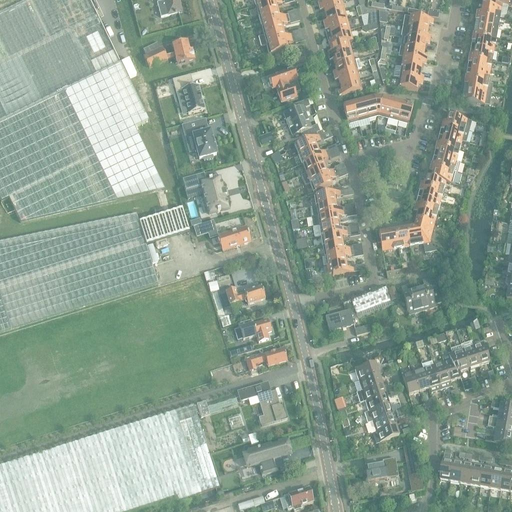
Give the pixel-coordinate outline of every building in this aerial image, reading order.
[(26,0),(23,2),(0,12),(0,200),(1,202),(8,199),(20,223),(164,190),(134,128),(148,120),(129,80),(121,64),(120,64),(88,0),(26,0)] [(163,0),(163,2),(156,3),(160,19),(167,17),(182,13),(178,0),(163,0)] [(284,3),(283,0),(279,0),(255,7),(258,17),(277,11),(276,6),(284,3)] [(323,10),(325,16),(344,11),(341,0),(318,7),(319,11),(323,10)] [(488,2),(488,6),(507,9),(508,6),(511,6),(511,0),(482,0),(483,1),(488,2)] [(478,4),(476,16),(499,19),(506,20),(507,9),(488,6),(478,4)] [(367,11),(365,5),(359,6),(361,13),(367,11)] [(438,19),(440,12),(428,10),(427,17),(438,19)] [(279,17),(277,11),(258,17),(261,27),(288,19),(287,15),(279,17)] [(322,23),(324,27),(347,20),(344,11),(325,16),(326,22),(322,23)] [(379,23),(386,24),(388,14),(379,12),(379,23)] [(479,20),(478,27),(497,30),(499,19),(476,16),(476,19),(479,20)] [(365,20),(367,25),(376,23),(376,17),(365,20)] [(434,22),(404,17),(403,27),(427,31),(428,25),(433,26),(434,22)] [(289,23),(288,19),(261,27),(263,37),(283,31),(281,25),(289,23)] [(328,30),(330,36),(349,30),(347,20),(324,27),(325,31),(328,30)] [(377,30),(376,23),(367,25),(368,32),(377,30)] [(401,37),(406,38),(430,42),(431,38),(426,37),(427,31),(403,27),(401,37)] [(473,33),(472,37),(495,41),(497,30),(478,27),(477,33),(473,33)] [(328,43),(329,47),(348,41),(348,42),(352,41),(349,30),(330,36),(332,42),(328,43)] [(284,37),(283,31),(263,37),(266,46),(294,39),(293,35),(284,37)] [(475,41),(474,48),(494,51),(495,41),(472,37),(472,41),(475,41)] [(429,46),(430,42),(406,38),(404,48),(424,51),(425,45),(429,46)] [(295,42),(294,39),(266,46),(269,56),(275,55),(276,59),(289,55),(287,45),(295,42)] [(327,53),(328,58),(351,51),(348,42),(348,41),(329,47),(330,52),(327,53)] [(177,65),(194,61),(192,50),(189,51),(187,42),(172,46),(174,54),(166,56),(162,48),(160,49),(157,43),(143,50),(146,56),(143,57),(149,69),(167,60),(167,59),(175,57),(177,65)] [(398,57),(402,58),(426,62),(427,58),(423,57),(424,51),(404,48),(400,47),(398,57)] [(469,54),(469,58),(492,62),(494,51),(474,48),(473,55),(469,54)] [(293,61),(306,57),(304,51),(291,55),(293,61)] [(332,60),(334,66),(353,61),(351,51),(328,58),(329,61),(332,60)] [(426,66),(426,62),(402,58),(401,68),(420,71),(421,65),(426,66)] [(472,63),(470,70),(490,73),(492,62),(469,58),(468,62),(472,63)] [(333,77),(356,71),(361,69),(358,59),(353,61),(334,66),(336,72),(332,73),(333,77)] [(129,60),(121,64),(129,80),(136,76),(129,60)] [(419,77),(420,71),(401,68),(399,78),(423,82),(424,78),(419,77)] [(465,75),(465,80),(488,83),(490,73),(470,70),(469,76),(465,75)] [(338,80),(340,86),(359,81),(356,71),(333,77),(334,81),(338,80)] [(275,88),(297,81),(296,79),(291,81),(288,74),(284,75),(283,72),(276,74),(277,76),(268,79),(269,82),(268,82),(270,89),(272,89),(275,88)] [(188,77),(172,81),(176,93),(182,92),(187,113),(188,115),(204,111),(203,106),(197,87),(193,88),(191,88),(188,77)] [(422,86),(423,82),(399,78),(397,88),(417,92),(418,85),(422,86)] [(167,80),(153,83),(154,90),(169,86),(167,80)] [(468,84),(466,91),(486,94),(488,83),(465,80),(464,84),(468,84)] [(300,91),(297,81),(275,88),(281,103),(296,98),(294,93),(300,91)] [(362,91),(359,81),(340,86),(341,92),(338,93),(339,97),(362,91)] [(484,105),(486,94),(466,91),(465,97),(461,96),(461,101),(484,105)] [(373,98),(362,101),(368,120),(378,117),(383,98),(373,98)] [(378,117),(388,120),(393,101),(383,98),(378,117)] [(283,115),(288,127),(307,119),(303,109),(309,107),(307,101),(294,105),(296,110),(283,115)] [(362,101),(353,104),(358,123),(368,120),(362,101)] [(388,120),(397,122),(403,103),(393,101),(388,120)] [(412,106),(403,103),(397,122),(407,125),(412,106)] [(348,125),(358,123),(353,104),(343,106),(348,125)] [(442,121),(441,125),(468,132),(471,121),(467,120),(448,115),(446,122),(442,121)] [(310,128),(307,119),(288,127),(292,137),(305,132),(307,137),(319,132),(317,126),(310,128)] [(271,120),(263,124),(267,134),(275,130),(271,120)] [(203,159),(204,162),(213,159),(212,156),(216,155),(214,147),(215,147),(213,140),(212,140),(210,132),(206,133),(203,121),(183,126),(187,139),(191,138),(195,152),(197,152),(199,160),(203,159)] [(444,130),(442,137),(461,142),(465,143),(468,132),(441,125),(440,129),(444,130)] [(294,146),(298,156),(317,148),(315,142),(322,139),(319,132),(307,137),(308,140),(294,146)] [(270,133),(259,138),(262,147),(273,142),(270,133)] [(437,142),(435,146),(458,152),(461,142),(442,137),(440,143),(437,142)] [(438,151),(436,157),(456,162),(460,164),(463,153),(458,152),(435,146),(435,150),(438,151)] [(319,154),(317,148),(298,156),(302,165),(328,154),(327,150),(319,154)] [(278,152),(270,157),(275,165),(282,162),(278,152)] [(330,158),(328,154),(302,165),(306,175),(324,167),(322,161),(330,158)] [(431,163),(430,167),(453,173),(456,162),(436,157),(435,164),(431,163)] [(304,187),(309,184),(336,174),(334,169),(326,173),(324,167),(306,175),(300,177),(304,187)] [(432,172),(431,178),(445,182),(454,185),(457,174),(453,173),(430,167),(429,171),(432,172)] [(337,177),(336,174),(309,184),(313,194),(332,186),(329,180),(337,177)] [(204,175),(182,181),(185,192),(186,196),(188,200),(189,199),(204,195),(205,200),(209,215),(217,213),(217,214),(220,213),(220,212),(228,210),(224,198),(226,197),(226,194),(225,191),(223,192),(219,179),(215,180),(211,181),(211,180),(208,181),(208,182),(206,183),(204,175)] [(421,183),(419,187),(442,193),(445,182),(431,178),(426,177),(424,184),(421,183)] [(422,192),(420,198),(439,203),(442,193),(419,187),(418,191),(422,192)] [(314,197),(315,207),(335,203),(334,197),(342,196),(342,192),(314,197)] [(415,204),(414,208),(437,214),(439,203),(420,198),(419,205),(415,204)] [(336,209),(335,203),(315,207),(309,208),(311,218),(345,212),(344,208),(336,209)] [(416,213),(415,220),(434,225),(437,214),(414,208),(413,212),(416,213)] [(182,209),(138,222),(146,246),(189,232),(182,209)] [(290,211),(294,230),(299,229),(295,210),(290,211)] [(311,218),(312,228),(338,224),(337,217),(346,216),(345,212),(311,218)] [(158,284),(146,246),(138,222),(136,214),(80,226),(0,242),(0,333),(15,328),(158,284)] [(415,220),(413,227),(429,244),(434,225),(415,220)] [(314,238),(321,237),(348,232),(348,228),(339,230),(338,224),(312,228),(314,238)] [(207,227),(201,228),(196,230),(200,243),(211,240),(217,238),(214,227),(208,229),(207,227)] [(429,244),(413,227),(406,228),(409,248),(422,245),(424,254),(435,252),(429,244)] [(222,252),(250,243),(246,228),(217,237),(217,238),(222,252)] [(406,228),(405,228),(394,230),(398,250),(409,248),(406,228)] [(381,253),(398,250),(394,230),(378,233),(381,253)] [(349,236),(348,232),(321,237),(322,247),(342,244),(341,238),(349,236)] [(343,250),(342,244),(322,247),(324,257),(352,252),(351,248),(343,250)] [(153,248),(148,250),(152,265),(158,263),(153,248)] [(352,256),(352,252),(324,257),(326,267),(345,264),(344,258),(352,256)] [(346,270),(345,264),(326,267),(328,278),(355,273),(354,268),(346,270)] [(386,279),(403,276),(402,270),(385,273),(386,279)] [(423,290),(414,292),(419,314),(433,311),(432,306),(440,304),(435,281),(427,280),(421,281),(423,290)] [(208,285),(210,293),(219,291),(216,282),(208,285)] [(396,299),(393,287),(387,289),(390,301),(396,299)] [(235,290),(226,292),(230,306),(239,303),(239,302),(246,300),(247,305),(265,300),(261,288),(244,293),(244,294),(237,296),(235,290)] [(389,307),(385,288),(351,301),(358,319),(389,307)] [(406,317),(419,314),(414,292),(406,294),(406,297),(401,298),(406,317)] [(325,318),(328,328),(329,332),(353,326),(349,311),(325,318)] [(228,317),(220,319),(222,328),(231,326),(228,317)] [(235,331),(234,331),(237,342),(238,342),(243,341),(255,337),(256,337),(258,342),(268,339),(266,334),(271,332),(268,321),(252,326),(251,321),(238,325),(239,329),(235,331)] [(356,337),(369,333),(368,327),(354,330),(356,337)] [(460,346),(461,350),(468,370),(479,367),(472,346),(471,343),(460,346)] [(482,343),(472,346),(479,367),(489,363),(482,343)] [(251,347),(236,351),(238,356),(252,352),(251,347)] [(268,368),(287,362),(283,350),(246,361),(249,372),(256,370),(254,366),(266,362),(268,368)] [(451,353),(453,359),(458,374),(458,373),(468,370),(461,350),(451,353)] [(460,379),(458,373),(458,374),(453,359),(443,362),(449,383),(460,379)] [(449,383),(443,362),(432,366),(441,391),(451,388),(449,383)] [(421,366),(422,369),(428,390),(428,389),(430,394),(441,391),(432,366),(431,363),(421,366)] [(355,374),(357,382),(378,375),(374,365),(354,371),(355,374)] [(422,369),(412,373),(418,393),(428,390),(422,369)] [(408,396),(418,393),(412,373),(401,376),(408,396)] [(357,382),(361,392),(381,385),(378,375),(357,382)] [(239,403),(257,398),(267,395),(264,384),(236,393),(239,403)] [(358,404),(364,402),(385,396),(381,385),(361,392),(355,394),(358,404)] [(275,392),(267,395),(257,398),(263,418),(258,419),(261,428),(286,420),(283,412),(281,412),(275,392)] [(234,394),(206,403),(209,415),(238,406),(234,394)] [(364,402),(367,413),(388,406),(385,396),(364,402)] [(500,411),(499,415),(511,417),(511,406),(492,403),(491,409),(500,411)] [(220,488),(216,477),(193,406),(80,442),(0,466),(0,511),(129,511),(175,497),(177,502),(220,488)] [(367,413),(371,423),(391,416),(388,406),(367,413)] [(489,418),(488,423),(511,427),(511,417),(499,415),(498,419),(489,418)] [(369,435),(374,433),(395,426),(391,416),(371,423),(366,425),(369,435)] [(496,429),(496,434),(511,436),(511,427),(488,423),(488,428),(496,429)] [(398,437),(395,426),(374,433),(378,443),(398,437)] [(511,446),(511,436),(496,434),(495,438),(486,437),(485,442),(511,446)] [(251,452),(242,455),(247,469),(255,466),(258,465),(262,476),(277,471),(277,470),(282,468),(279,459),(291,455),(286,441),(251,452)] [(440,482),(450,483),(454,463),(449,462),(450,457),(444,456),(440,482)] [(416,458),(405,460),(408,479),(420,477),(420,475),(416,458)] [(383,465),(365,469),(367,483),(386,480),(398,478),(397,471),(395,460),(382,462),(383,465)] [(450,483),(460,485),(464,465),(454,463),(450,483)] [(460,485),(470,487),(474,467),(464,465),(460,485)] [(470,487),(480,489),(484,468),(474,467),(470,487)] [(480,489),(490,491),(494,470),(484,468),(480,489)] [(490,491),(501,492),(504,472),(494,470),(490,491)] [(501,492),(510,494),(511,485),(511,473),(504,472),(501,492)] [(310,497),(311,495),(311,492),(309,492),(308,489),(288,496),(289,496),(283,498),(287,511),(293,510),(294,511),(302,509),(301,506),(312,502),(310,497)] [(241,511),(264,503),(262,498),(239,505),(241,511)] [(260,506),(262,511),(268,511),(274,510),(272,502),(260,506)]
